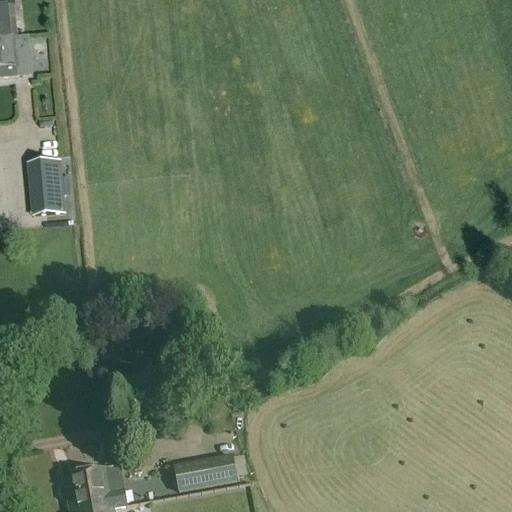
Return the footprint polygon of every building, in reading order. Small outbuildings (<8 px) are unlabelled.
[(0,0),(0,39),(16,37),(12,0),(0,0)] [(0,39),(0,70),(13,69),(14,80),(31,78),(27,38),(16,39),(16,37),(0,39)] [(33,183),(36,219),(64,216),(61,180),(33,183)] [(111,358),(107,332),(87,335),(91,362),(111,358)] [(232,458),(173,469),(177,495),(237,484),(232,458)] [(113,511),(127,509),(124,492),(111,494),(107,471),(64,478),(69,511),(113,511)]
